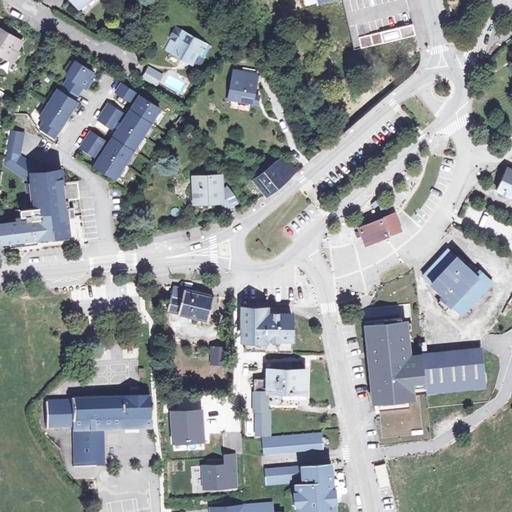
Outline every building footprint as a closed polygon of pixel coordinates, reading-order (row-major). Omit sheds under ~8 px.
[(415,35),(407,0),(344,0),(343,1),(354,49),(415,35)] [(0,49),(7,54),(11,46),(16,48),(20,40),(0,28),(0,49)] [(172,41),(168,48),(185,58),(192,55),(195,49),(197,45),(199,46),(203,39),(182,28),(176,38),(174,42),(172,41)] [(161,45),(168,48),(172,41),(174,42),(176,38),(167,33),(161,45)] [(197,45),(195,49),(203,53),(209,42),(203,39),(199,46),(197,45)] [(11,46),(7,54),(15,58),(19,51),(16,48),(11,46)] [(69,74),(64,81),(78,90),(83,83),(86,85),(91,77),(88,75),(92,69),(75,58),(66,73),(69,74)] [(6,60),(0,66),(6,71),(11,65),(6,60)] [(149,63),(143,73),(155,80),(161,70),(149,63)] [(235,66),(229,94),(257,100),(259,92),(254,91),(258,70),(235,66)] [(121,80),(116,88),(131,97),(136,90),(121,80)] [(49,101),(65,111),(69,105),(72,107),(77,99),(74,97),(78,90),(64,81),(60,89),(58,87),(49,101)] [(160,105),(143,94),(139,101),(136,99),(131,107),(151,119),(160,105)] [(49,101),(40,115),(46,118),(41,126),(55,134),(64,119),(61,117),(65,111),(49,101)] [(108,101),(99,116),(113,125),(118,117),(123,110),(108,101)] [(151,119),(131,107),(126,115),(129,116),(125,122),(142,133),(151,119)] [(142,133),(125,122),(121,128),(118,127),(113,134),(134,147),(142,133)] [(22,127),(8,125),(7,130),(4,158),(24,175),(34,163),(19,150),(22,127)] [(91,129),(81,144),(96,153),(105,138),(91,129)] [(113,134),(109,142),(112,144),(108,150),(125,161),(134,147),(113,134)] [(125,161),(108,150),(104,156),(101,154),(96,162),(116,175),(125,161)] [(255,179),(267,194),(297,171),(285,156),(255,179)] [(34,163),(24,175),(32,181),(31,172),(42,170),(34,163)] [(511,197),(511,169),(506,167),(495,188),(498,190),(505,194),(511,197)] [(21,219),(0,222),(0,230),(1,241),(68,232),(66,215),(73,215),(72,206),(65,207),(64,198),(79,197),(77,180),(62,182),(61,168),(42,170),(31,172),(32,181),(32,182),(36,206),(29,207),(19,208),(21,219)] [(222,172),(194,173),(196,199),(207,199),(212,198),(221,198),(223,198),(223,189),(222,172)] [(26,183),(29,207),(36,206),(32,182),(26,183)] [(223,198),(221,198),(225,206),(237,199),(234,192),(228,184),(223,189),(223,198)] [(359,227),(366,244),(401,228),(394,213),(380,219),(380,218),(359,227)] [(39,236),(40,240),(68,236),(68,232),(39,236)] [(455,251),(452,254),(445,247),(420,275),(443,296),(449,303),(460,313),(491,282),(480,272),(455,251)] [(174,286),(167,310),(209,321),(216,295),(174,286)] [(443,296),(437,303),(443,309),(449,303),(443,296)] [(269,353),(295,354),(295,321),(269,320),(270,315),(244,314),(243,340),(246,340),(245,352),(269,353)] [(383,404),(406,401),(418,400),(416,383),(425,382),(422,353),(414,354),(410,320),(404,320),(366,324),(375,405),(377,404),(383,404)] [(480,348),(423,354),(427,391),(473,386),(471,373),(483,372),(480,348)] [(226,350),(214,349),(213,364),(226,365),(226,350)] [(268,381),(268,390),(282,391),(282,393),(304,394),(305,371),(291,371),(292,364),(276,364),(276,367),(273,367),(273,371),(269,370),(268,381)] [(268,390),(268,381),(255,380),(254,411),(257,411),(256,431),(269,431),(270,411),(267,412),(268,393),(268,390)] [(49,425),(51,424),(59,425),(73,425),(74,466),(104,466),(103,428),(150,427),(150,419),(152,419),(151,395),(71,397),(71,398),(46,399),(46,411),(46,419),(49,419),(49,425)] [(202,411),(171,413),(174,451),(205,449),(202,411)] [(265,437),(265,452),(324,449),(323,434),(265,437)] [(237,485),(235,455),(225,455),(225,464),(204,465),(205,487),(237,485)] [(387,464),(375,465),(377,487),(389,486),(387,464)] [(332,511),(334,511),(333,501),(333,492),(332,473),(328,473),(327,465),(267,468),(267,483),(305,481),(305,484),(297,484),(298,511),(332,511)] [(279,511),(280,511),(271,511),(270,503),(240,505),(209,507),(209,511),(279,511)]
